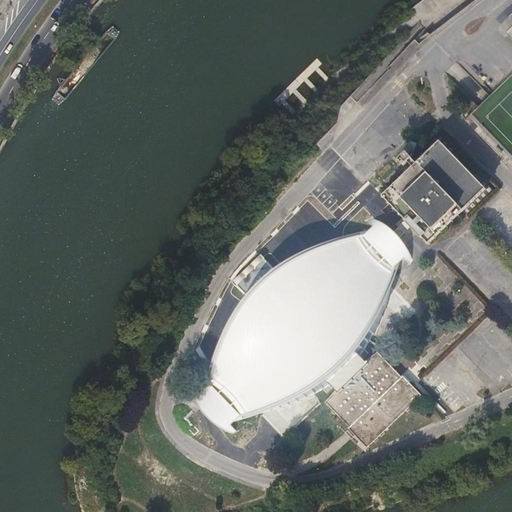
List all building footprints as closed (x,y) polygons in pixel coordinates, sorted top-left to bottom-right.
[(383,236),(389,242),(410,222),(429,241),(462,209),(467,213),(494,187),(438,129),(421,145),(409,140),(405,149),(396,156),(407,167),(381,193),(404,216),(383,236)] [(394,247),(389,242),(383,236),(378,231),(383,226),(335,238),(328,240),(316,243),(309,246),(298,250),(292,254),(283,260),(278,263),(271,267),(260,257),(233,284),(243,295),(237,303),(233,310),(228,318),(224,326),(219,336),(217,343),(213,353),(211,360),(198,407),(204,403),(219,418),(213,423),(272,409),(294,432),(326,402),(351,427),(370,446),(424,394),(405,375),(404,376),(378,352),(409,321),(386,297),(400,242),(394,247)] [(292,254),(298,250),(296,245),(290,249),(292,254)] [(278,263),(283,260),(280,255),(274,258),(278,263)] [(233,310),(237,303),(234,300),(229,308),(233,310)] [(224,326),(228,318),(224,316),(220,324),(224,326)]
